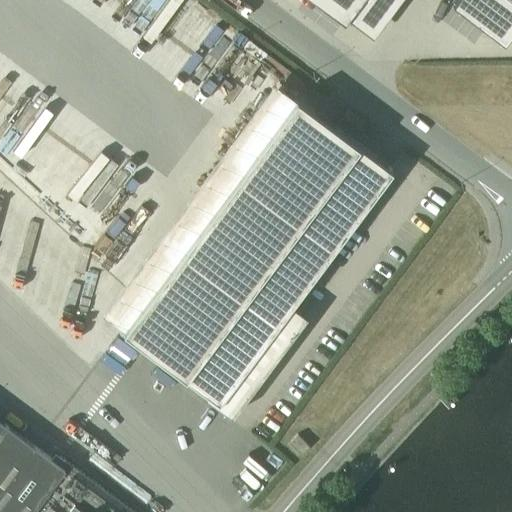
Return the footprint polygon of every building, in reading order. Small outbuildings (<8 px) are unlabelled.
[(316,0),(344,20),(355,5),(379,23),(395,0),(316,0)] [(511,0),(453,0),(452,3),(504,41),(510,33),(511,34),(511,0)] [(295,97),(123,327),(122,328),(207,392),(205,394),(232,414),(307,314),(291,303),(392,168),(296,96),(295,97)] [(137,511),(101,485),(64,457),(59,464),(0,419),(0,511),(29,511),(32,509),(36,511),(43,511),(49,504),(59,511),(137,511)] [(309,444),(298,433),(289,441),(300,453),(309,444)]
